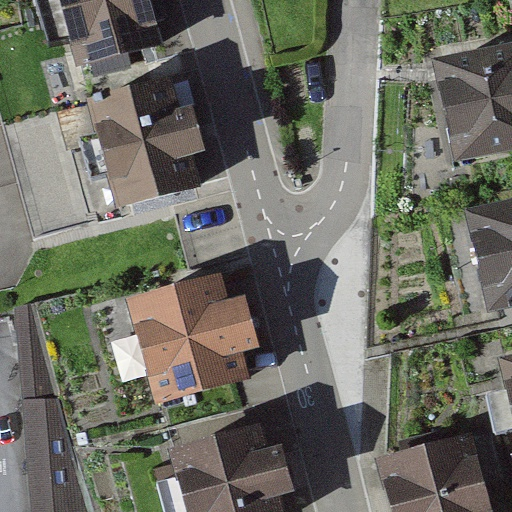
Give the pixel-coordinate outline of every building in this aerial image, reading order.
[(157,0),(59,0),(80,76),(172,51),(157,0)] [(511,37),(439,54),(462,152),(511,141),(511,37)] [(176,82),(87,107),(118,215),(207,190),(176,82)] [(511,195),(472,205),(495,303),(511,299),(511,195)] [(231,283),(143,310),(174,411),(262,384),(256,363),(280,356),(262,300),(239,308),(231,283)] [(511,350),(502,353),(511,396),(511,350)] [(258,434),(175,456),(190,511),(279,511),(275,496),(290,492),(280,456),(265,460),(258,434)] [(505,511),(482,434),(388,462),(403,511),(505,511)]
